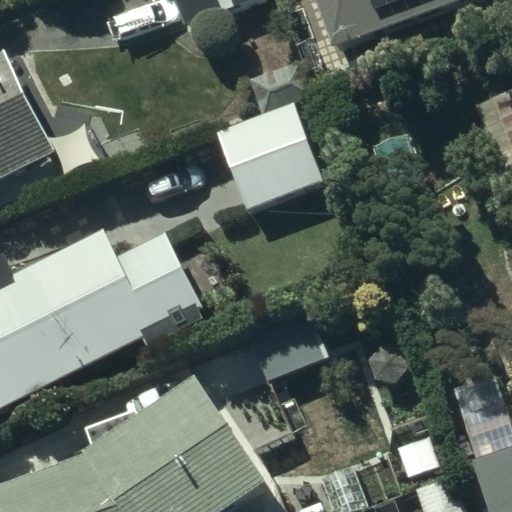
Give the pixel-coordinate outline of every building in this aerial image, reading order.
[(264,0),(172,0),(185,35),(267,5),(264,0)] [(322,0),(339,46),(466,0),(322,0)] [(0,187),(31,172),(35,179),(47,173),(44,166),(59,158),(9,57),(0,61),(0,187)] [(218,137),(247,215),(325,187),(297,108),(315,101),(303,67),(251,86),(264,120),(218,137)] [(511,96),(476,110),(509,195),(511,193),(511,96)] [(0,419),(145,349),(148,356),(210,329),(202,311),(236,297),(205,226),(117,264),(104,234),(14,274),(8,263),(0,267),(0,419)] [(250,341),(269,388),(332,362),(313,315),(250,341)] [(0,494),(0,511),(244,511),(271,493),(197,389),(101,457),(0,494)] [(511,511),(511,419),(509,409),(464,424),(489,511),(511,511)] [(323,483),(333,509),(327,511),(284,511),(280,503),(265,509),(266,511),(373,511),(356,470),(323,483)]
